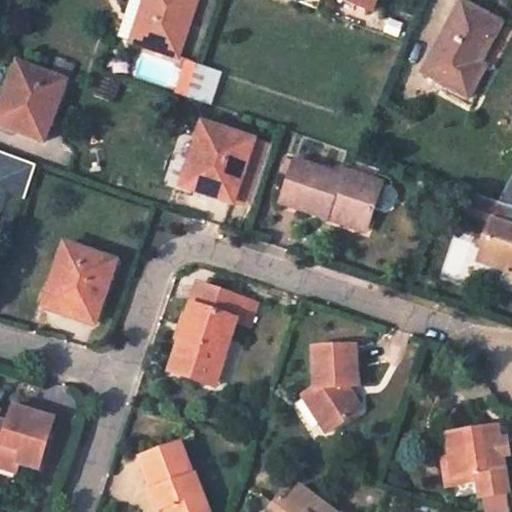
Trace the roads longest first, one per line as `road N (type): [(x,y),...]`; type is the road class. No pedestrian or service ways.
road 1 (residential): [(121,382),(172,242),(495,343),(511,355)]
road 2 (residential): [(83,511),(121,382)]
road 3 (unknown): [(454,101),(415,79),(445,0)]
road 4 (residential): [(121,382),(0,342)]
